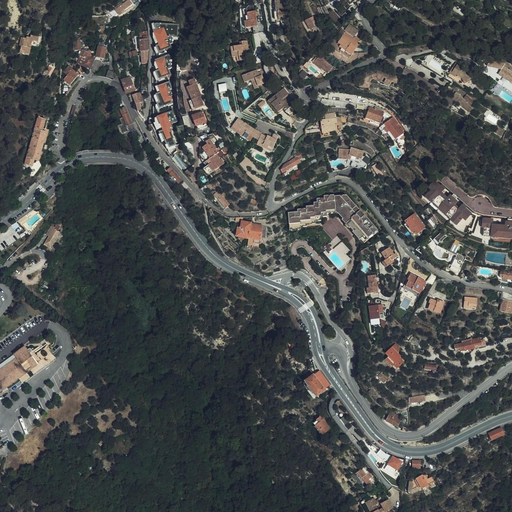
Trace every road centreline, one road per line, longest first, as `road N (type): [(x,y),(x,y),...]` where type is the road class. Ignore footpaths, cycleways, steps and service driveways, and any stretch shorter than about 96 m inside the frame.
road 1 (residential): [(511,291),(433,271),(344,180),(257,214),(218,210),(159,152),(132,112)]
road 2 (primary): [(319,349),(369,428),(396,448),(429,451),(511,415)]
road 3 (secondary): [(348,375),(378,423),(413,435),(511,366)]
road 4 (primary): [(145,167),(214,255),(261,281)]
road 5 (residential): [(132,112),(115,84),(82,83),(64,121),(64,166)]
road 6 (track): [(393,0),(461,33),(511,42)]
